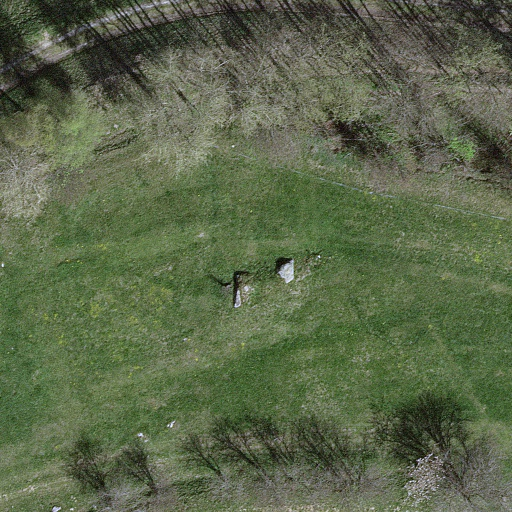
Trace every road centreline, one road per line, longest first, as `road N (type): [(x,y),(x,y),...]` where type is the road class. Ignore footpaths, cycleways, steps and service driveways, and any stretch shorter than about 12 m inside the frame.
road 1 (track): [(0,96),(131,13),(256,0)]
road 2 (track): [(287,0),(511,32)]
